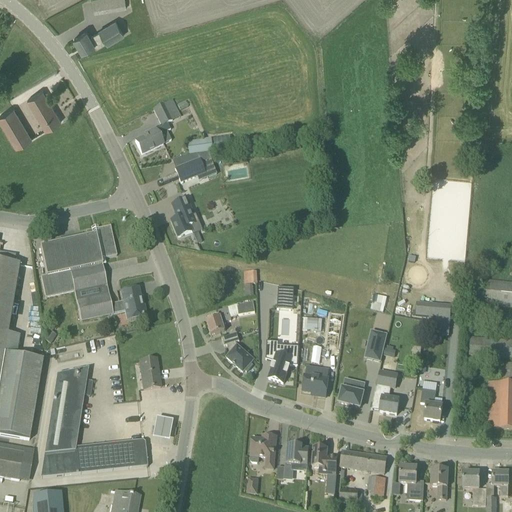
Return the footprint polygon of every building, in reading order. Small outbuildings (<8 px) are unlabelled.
[(94,14),(126,8),(124,0),(108,0),(92,3),(94,14)] [(90,37),(87,32),(74,39),(82,53),(94,46),(96,49),(106,43),(107,45),(123,36),(115,22),(99,31),(99,32),(90,37)] [(27,101),(40,123),(45,132),(61,122),(42,91),(27,101)] [(162,127),(156,130),(145,136),(145,137),(135,142),(142,156),(163,145),(158,136),(166,132),(170,130),(167,125),(172,122),(164,105),(154,110),(162,127)] [(32,140),(31,139),(13,109),(0,116),(0,121),(16,149),(32,140)] [(204,140),(187,142),(189,156),(206,153),(204,140)] [(175,171),(180,184),(181,185),(206,174),(201,161),(175,171)] [(187,200),(184,201),(172,206),(178,220),(172,222),(178,239),(192,233),(193,236),(203,232),(196,215),(194,216),(187,200)] [(40,248),(46,277),(41,278),(45,299),(74,293),(81,323),(113,316),(113,315),(111,306),(101,261),(116,257),(110,227),(86,233),(87,238),(40,248)] [(43,362),(16,357),(4,355),(8,335),(19,266),(14,266),(15,256),(0,253),(0,436),(29,441),(43,362)] [(256,272),(244,273),(245,285),(257,285),(256,272)] [(511,309),(511,283),(484,281),(482,306),(511,309)] [(253,285),(244,286),(246,299),(254,298),(253,285)] [(277,311),(291,312),(292,290),(278,289),(277,311)] [(122,303),(111,306),(113,315),(124,313),(126,323),(146,318),(143,303),(141,304),(138,290),(120,294),(122,303)] [(372,295),(369,310),(383,312),(385,298),(372,295)] [(253,304),(241,306),(238,307),(239,316),(255,314),(253,304)] [(218,312),(220,318),(206,322),(211,337),(225,333),(222,324),(231,321),(227,309),(218,312)] [(329,334),(332,320),(308,315),(304,336),(318,339),(320,332),(329,334)] [(450,320),(429,318),(428,336),(449,338),(450,320)] [(370,332),(363,360),(380,364),(387,336),(370,332)] [(226,359),(243,374),(245,372),(247,374),(253,367),(251,365),(254,362),(237,347),(236,344),(239,343),(237,335),(222,340),(224,348),(227,347),(230,355),(226,359)] [(327,349),(339,350),(340,336),(329,335),(327,349)] [(511,341),(470,338),(469,357),(511,359),(511,341)] [(114,341),(105,343),(109,363),(118,361),(114,341)] [(271,373),(270,373),(272,374),(269,383),(284,387),(286,378),(288,378),(287,377),(289,370),(290,371),(290,370),(289,370),(289,368),(298,369),(299,349),(290,348),(290,357),(278,356),(279,344),(266,343),(265,363),(274,365),(273,367),(272,367),(272,368),(271,373)] [(394,359),(395,352),(385,350),(384,357),(394,359)] [(138,363),(143,391),(160,389),(156,361),(138,363)] [(511,364),(499,364),(499,384),(490,383),(488,430),(511,430),(511,364)] [(328,379),(329,371),(316,369),(315,377),(307,376),(306,376),(303,392),(312,393),(319,394),(319,396),(327,397),(329,379),(328,379)] [(41,479),(147,468),(146,461),(143,461),(142,445),(75,452),(88,370),(57,377),(41,479)] [(378,386),(377,386),(375,398),(382,399),(380,414),(397,417),(399,401),(389,400),(391,389),(395,390),(397,376),(381,373),(378,386)] [(343,391),(340,405),(348,407),(354,409),(354,408),(360,409),(363,395),(343,391)] [(442,407),(435,406),(434,406),(436,393),(422,391),(420,405),(426,406),(424,421),(440,424),(442,407)] [(171,424),(155,421),(151,441),(168,444),(171,424)] [(258,463),(259,459),(266,460),(265,471),(273,471),(276,438),(262,437),(262,441),(252,440),(250,458),(251,458),(251,463),(252,465),(257,465),(258,463)] [(307,472),(307,467),(308,467),(309,449),(302,449),(302,447),(286,446),(285,465),(292,466),(291,472),(303,473),(303,472),(307,472)] [(0,479),(19,482),(23,454),(0,450),(0,479)] [(319,475),(336,477),(337,458),(326,457),(327,451),(314,450),(312,469),(320,470),(319,475)] [(341,469),(384,475),(386,459),(343,453),(341,469)] [(400,468),(400,478),(399,486),(408,487),(407,502),(423,503),(424,483),(416,482),(417,469),(400,468)] [(284,482),(285,469),(278,469),(277,481),(284,482)] [(432,472),(431,482),(431,489),(437,489),(437,502),(446,502),(448,472),(432,472)] [(486,494),(479,494),(479,491),(479,484),(479,474),(463,474),(463,484),(463,492),(473,492),(473,500),(479,500),(479,508),(486,508),(486,499),(486,494)] [(508,475),(492,475),(492,488),(500,488),(500,498),(508,499),(508,475)] [(370,498),(383,500),(385,480),(372,478),(370,498)] [(248,479),(246,496),(257,497),(259,480),(248,479)] [(32,501),(33,511),(63,511),(61,489),(34,491),(32,501)] [(357,504),(358,492),(340,491),(339,503),(357,504)] [(115,494),(111,511),(136,511),(139,498),(115,494)] [(486,508),(485,511),(496,511),(497,499),(486,499),(486,508)]
